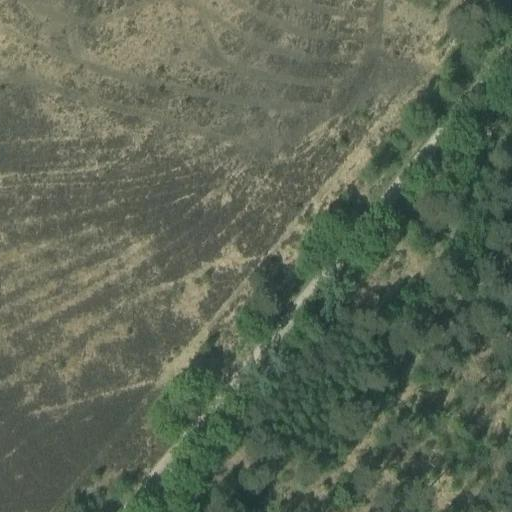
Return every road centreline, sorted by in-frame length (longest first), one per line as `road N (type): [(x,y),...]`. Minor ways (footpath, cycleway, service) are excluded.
road 1 (track): [(117,511),(332,260)]
road 2 (track): [(332,260),(511,45)]
road 3 (track): [(511,278),(379,204)]
